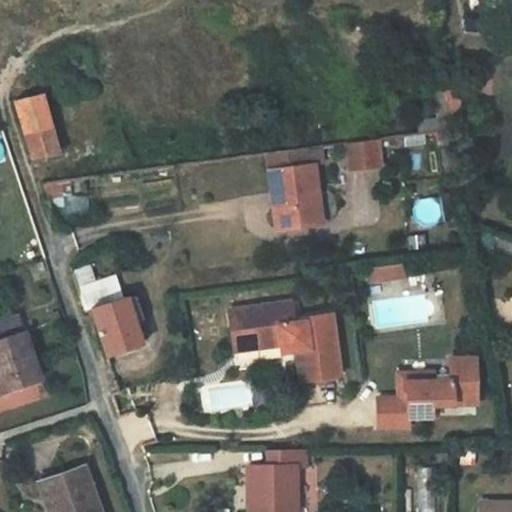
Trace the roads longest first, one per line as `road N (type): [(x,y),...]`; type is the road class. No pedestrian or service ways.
road 1 (unknown): [(58,264),(182,223),(215,225),(311,256),(390,229)]
road 2 (residential): [(138,511),(34,190)]
